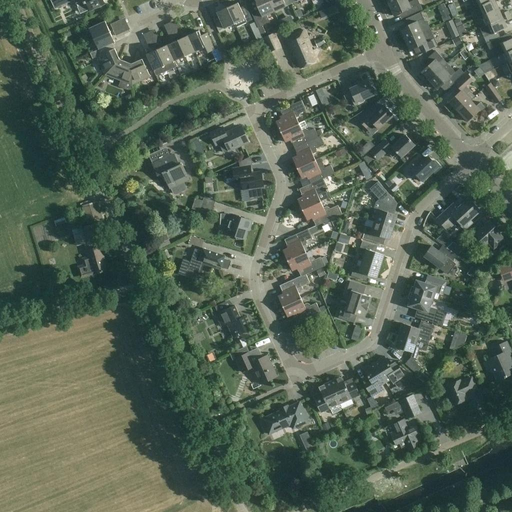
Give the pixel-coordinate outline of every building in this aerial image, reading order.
[(89,10),(89,11),(105,4),(103,0),(51,0),(55,8),(73,0),(74,0),(78,7),(80,6),(82,13),(89,10)] [(267,15),(274,12),(268,0),(254,0),(261,15),(256,18),(260,27),(270,23),(267,15)] [(268,0),(274,12),(292,4),(290,0),(268,0)] [(408,16),(419,11),(422,9),(418,0),(414,0),(409,3),(407,0),(401,0),(389,6),(390,7),(388,8),(391,16),(393,15),(394,16),(406,10),(408,16)] [(481,12),(483,16),(498,9),(494,0),(493,0),(477,7),(480,13),(481,12)] [(227,7),(234,24),(236,27),(247,23),(252,20),(246,6),(240,8),(238,3),(227,8),(227,7)] [(218,31),(234,24),(227,7),(227,8),(217,13),(219,18),(213,20),(218,31)] [(498,9),(483,16),(484,19),(483,20),(485,26),(503,18),(498,9)] [(400,29),(405,40),(422,32),(419,27),(426,24),(420,12),(409,17),(412,24),(400,29)] [(500,37),(498,32),(507,28),(503,18),(485,26),(480,28),(484,38),(486,44),(500,37)] [(118,22),(120,31),(130,29),(128,19),(118,22)] [(450,23),(454,37),(466,33),(463,20),(450,23)] [(93,39),(110,31),(105,21),(89,28),(94,39),(93,39)] [(111,25),(116,36),(121,34),(116,22),(111,25)] [(449,27),(434,33),(439,44),(453,38),(449,27)] [(155,28),(146,34),(151,41),(159,35),(155,28)] [(180,29),(168,34),(171,40),(182,34),(180,29)] [(430,29),(422,32),(405,40),(409,50),(412,49),(415,57),(438,46),(430,29)] [(291,53),(294,52),(301,68),(315,62),(313,58),(315,57),(311,48),(312,47),(304,30),(285,38),(291,53)] [(99,50),(112,44),(115,42),(110,32),(111,32),(110,31),(93,39),(93,40),(94,39),(99,50)] [(189,35),(196,51),(205,47),(208,54),(214,50),(207,33),(201,36),(199,31),(189,35)] [(263,38),(270,52),(281,48),(274,33),(263,38)] [(178,40),(185,57),(186,57),(185,56),(196,51),(189,35),(178,40)] [(503,54),(511,50),(511,38),(506,41),(503,36),(500,37),(486,44),(489,50),(494,47),(498,56),(503,54)] [(460,38),(456,41),(462,49),(466,46),(460,38)] [(159,39),(147,44),(150,49),(161,44),(159,39)] [(175,61),(185,56),(185,57),(178,40),(177,40),(178,40),(167,45),(175,61)] [(106,74),(120,59),(115,49),(114,49),(112,44),(99,50),(90,53),(93,59),(99,56),(106,73),(106,74)] [(157,49),(167,71),(177,66),(175,61),(167,45),(157,49)] [(167,71),(157,49),(156,49),(157,50),(146,54),(147,57),(152,68),(154,70),(156,76),(167,71)] [(507,60),(509,63),(511,61),(511,50),(503,54),(505,60),(507,60)] [(421,75),(428,82),(447,64),(436,51),(427,59),(431,64),(421,72),(422,73),(421,75)] [(152,68),(147,57),(142,59),(131,64),(132,84),(132,83),(149,75),(147,70),(152,68)] [(131,64),(120,59),(106,74),(107,73),(114,76),(113,78),(123,82),(122,87),(127,90),(132,89),(132,84),(131,64)] [(434,89),(437,89),(449,78),(453,83),(464,73),(460,69),(455,72),(447,64),(428,82),(434,89)] [(449,102),(458,112),(471,100),(470,100),(475,96),(466,87),(473,80),(468,75),(456,86),(461,91),(449,102)] [(355,84),(342,90),(347,101),(351,99),(355,106),(365,102),(364,99),(374,95),(374,93),(375,93),(373,87),(371,88),(368,81),(356,86),(355,84)] [(490,83),(485,87),(497,103),(502,100),(490,83)] [(314,92),(305,96),(312,110),(321,106),(314,92)] [(280,132),(299,124),(299,123),(296,118),(299,116),(300,114),(300,113),(306,111),(301,100),(279,110),(280,111),(283,116),(280,117),(281,120),(276,122),(280,132)] [(471,100),(458,112),(467,122),(479,111),(480,112),(485,108),(480,102),(476,106),(471,100)] [(503,100),(499,102),(506,113),(510,110),(503,100)] [(359,120),(363,125),(367,129),(373,123),(378,129),(393,115),(384,105),(376,113),(371,108),(359,120)] [(302,128),(309,126),(306,119),(300,121),(302,128)] [(292,142),(294,148),(318,137),(314,128),(308,131),(308,130),(305,129),(302,130),(299,124),(280,132),(281,133),(285,142),(290,140),(291,142),(292,142)] [(339,129),(346,136),(349,132),(343,126),(339,129)] [(223,128),(210,133),(216,145),(225,141),(229,149),(228,150),(248,141),(247,141),(241,128),(242,128),(242,127),(226,134),(223,128)] [(370,153),(377,160),(387,151),(392,157),(397,153),(401,158),(415,145),(405,135),(392,147),(385,140),(370,153)] [(297,168),(297,169),(315,160),(313,154),(316,153),(317,150),(316,148),(324,145),(320,136),(318,137),(294,148),(297,154),(296,154),(298,156),(293,158),(297,168)] [(347,153),(345,148),(335,152),(337,158),(347,153)] [(150,159),(153,164),(158,175),(163,173),(170,188),(171,188),(173,194),(176,194),(185,190),(187,187),(184,182),(189,179),(182,164),(179,165),(174,155),(156,163),(154,157),(150,159)] [(417,156),(403,169),(410,177),(414,173),(422,181),(433,172),(435,173),(441,167),(435,161),(434,163),(428,157),(422,163),(417,158),(418,157),(417,156)] [(315,160),(297,169),(302,179),(307,176),(308,179),(311,184),(323,179),(335,174),(331,165),(325,168),(320,158),(315,160)] [(243,190),(249,189),(250,200),(262,195),(261,187),(264,187),(261,172),(248,174),(247,166),(233,169),(233,170),(225,171),(227,183),(235,181),(235,183),(241,182),(243,190)] [(302,210),(321,202),(321,201),(331,197),(323,179),(311,184),(299,189),(302,195),(303,198),(298,200),(302,210)] [(374,209),(378,211),(374,222),(393,228),(397,215),(391,214),(393,208),(398,204),(387,192),(376,202),(374,209)] [(200,209),(211,212),(215,201),(204,197),(200,209)] [(473,223),(470,219),(480,210),(476,206),(473,203),(469,198),(462,205),(461,203),(457,207),(454,204),(437,220),(446,230),(457,220),(465,230),(473,223)] [(321,202),(302,210),(302,211),(307,220),(312,218),(313,220),(316,226),(342,214),(338,205),(330,209),(329,208),(326,207),(323,208),(321,202)] [(221,224),(229,225),(231,226),(229,234),(236,236),(236,240),(243,240),(244,246),(244,242),(244,240),(244,238),(247,229),(250,230),(250,229),(252,222),(253,223),(253,222),(231,214),(230,215),(232,216),(231,219),(221,215),(221,224)] [(504,239),(498,233),(499,231),(490,221),(482,229),(477,224),(466,234),(471,239),(476,235),(485,245),(489,241),(494,247),(493,248),(494,248),(504,239)] [(390,239),(393,228),(374,222),(372,228),(366,226),(362,239),(374,242),(376,235),(390,239)] [(95,223),(82,226),(86,243),(99,239),(95,223)] [(287,260),(287,261),(306,252),(305,252),(303,246),(306,245),(307,242),(306,241),(312,238),(308,229),(285,240),(287,246),(288,248),(283,251),(287,260)] [(166,235),(154,240),(153,240),(158,250),(170,244),(166,235)] [(365,254),(362,260),(381,266),(384,255),(372,251),(374,245),(362,241),(359,252),(365,254)] [(449,250),(457,256),(461,250),(453,244),(449,250)] [(85,251),(88,258),(85,259),(84,261),(85,266),(80,267),(79,269),(81,275),(83,276),(92,273),(92,274),(109,269),(102,246),(85,251)] [(457,256),(449,250),(446,248),(442,254),(432,246),(424,256),(448,274),(455,264),(452,261),(457,256)] [(193,278),(195,271),(201,273),(203,265),(220,271),(221,267),(228,269),(231,261),(224,259),(225,256),(203,248),(202,251),(195,249),(191,261),(183,259),(178,274),(193,278)] [(306,253),(306,252),(287,261),(288,261),(292,271),(297,269),(298,271),(299,271),(301,276),(306,274),(306,275),(325,266),(321,257),(315,260),(314,256),(309,259),(306,253)] [(377,278),(381,266),(362,260),(360,267),(354,265),(351,276),(362,280),(364,274),(377,278)] [(511,262),(509,263),(509,264),(499,268),(503,278),(511,275),(511,262)] [(282,306),(283,307),(301,298),(298,292),(303,290),(302,287),(310,283),(306,275),(306,274),(301,276),(280,286),(283,292),(282,292),(283,294),(278,297),(283,306),(282,306)] [(447,281),(433,277),(428,275),(426,283),(416,280),(414,287),(412,287),(410,292),(432,300),(432,299),(439,301),(441,294),(442,294),(447,281)] [(348,301),(368,307),(371,297),(363,294),(366,286),(350,281),(347,291),(351,292),(348,301)] [(432,300),(410,292),(408,298),(410,299),(408,306),(422,310),(419,319),(442,326),(447,313),(430,307),(432,300)] [(301,299),(301,298),(283,307),(287,317),(292,315),(293,317),(294,317),(297,323),(320,312),(316,303),(310,306),(310,304),(307,303),(304,305),(301,299)] [(365,317),(368,307),(348,301),(346,309),(341,308),(338,317),(354,322),(357,314),(365,317)] [(247,325),(250,324),(246,316),(240,318),(235,306),(216,314),(222,327),(227,325),(233,338),(237,336),(239,335),(249,330),(247,325)] [(402,323),(399,335),(428,345),(430,339),(434,325),(421,321),(418,329),(402,323)] [(426,351),(428,345),(399,335),(395,347),(412,352),(410,358),(405,364),(416,373),(421,367),(415,362),(419,349),(426,351)] [(498,355),(487,360),(497,381),(507,377),(506,376),(511,373),(511,369),(507,359),(511,356),(511,353),(507,341),(494,347),(498,355)] [(260,384),(277,377),(267,355),(253,362),(248,353),(236,359),(242,372),(252,367),(260,384)] [(374,363),(386,382),(391,379),(394,384),(405,377),(395,360),(394,361),(397,365),(392,369),(384,356),(383,357),(384,357),(380,359),(380,361),(379,361),(375,364),(374,362),(374,363)] [(368,376),(363,380),(362,380),(372,397),(383,390),(381,385),(386,382),(374,363),(373,363),(374,364),(369,367),(367,367),(364,369),(363,369),(368,376)] [(330,381),(340,404),(341,404),(340,403),(351,398),(351,399),(360,395),(352,378),(352,379),(353,382),(348,384),(347,383),(345,382),(344,382),(342,379),(340,378),(331,382),(330,381)] [(454,405),(468,399),(465,393),(467,392),(468,393),(476,389),(471,378),(461,382),(460,381),(446,387),(450,397),(452,397),(455,404),(454,405)] [(418,379),(408,385),(412,393),(422,386),(418,379)] [(340,404),(330,381),(330,382),(321,386),(320,389),(322,392),(320,393),(320,395),(320,396),(320,397),(315,399),(314,396),(313,396),(321,413),(330,409),(329,408),(340,403),(340,404)] [(382,406),(397,398),(391,389),(377,397),(382,406)] [(413,395),(385,408),(387,412),(402,406),(407,418),(421,412),(413,395)] [(293,429),(308,422),(306,418),(307,417),(302,406),(301,407),(299,402),(288,407),(287,406),(280,409),(281,411),(262,419),(263,422),(261,423),(266,432),(280,426),(282,428),(291,424),(293,429)] [(415,436),(417,435),(418,434),(414,425),(408,427),(404,419),(392,424),(395,431),(390,432),(391,434),(396,445),(399,443),(402,450),(408,447),(410,450),(419,446),(415,436)] [(379,451),(389,451),(388,442),(378,442),(379,451)]
